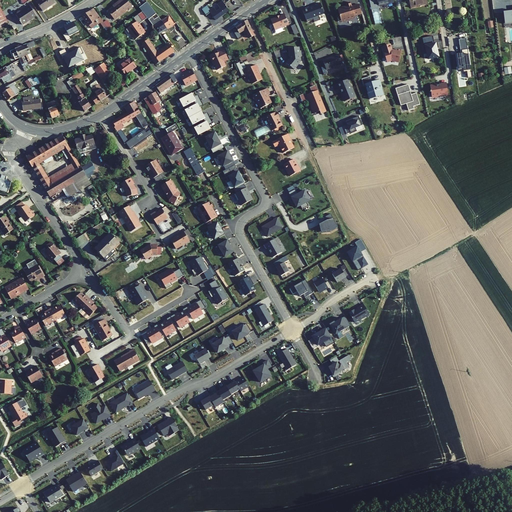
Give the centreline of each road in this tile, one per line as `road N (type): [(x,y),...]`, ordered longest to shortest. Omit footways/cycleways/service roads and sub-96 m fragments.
road 1 (residential): [(294,329),(240,229),(264,194),(189,52)]
road 2 (residential): [(24,486),(294,329)]
road 3 (residential): [(9,150),(75,254),(78,274)]
road 4 (residential): [(99,115),(150,192),(144,209),(158,233)]
road 5 (residential): [(78,274),(97,287),(130,336),(97,356)]
